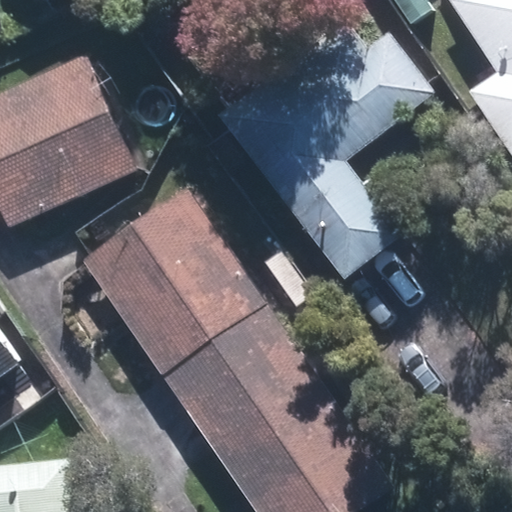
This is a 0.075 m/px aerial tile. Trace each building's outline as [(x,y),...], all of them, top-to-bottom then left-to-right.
[(363,156),(450,88),(380,0),(377,0),(236,111),(365,275),(421,230),(363,156)] [(511,0),(463,0),(511,71),(485,89),(511,128),(511,0)] [(99,52),(0,96),(0,220),(15,213),(21,226),(152,166),(99,52)] [(197,184),(94,257),(276,511),(364,511),(408,481),(197,184)] [(0,378),(33,357),(0,308),(0,378)] [(91,511),(85,452),(0,460),(0,511),(91,511)]
